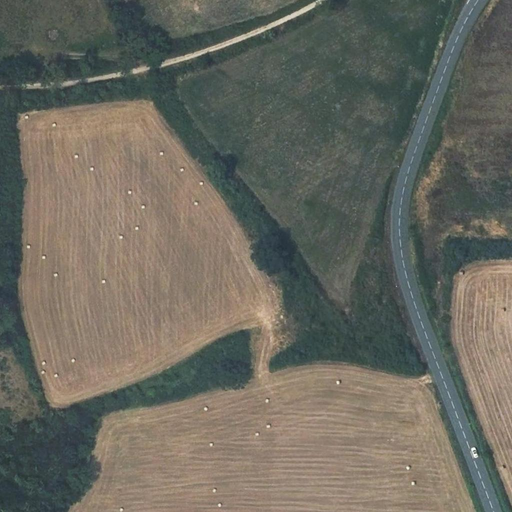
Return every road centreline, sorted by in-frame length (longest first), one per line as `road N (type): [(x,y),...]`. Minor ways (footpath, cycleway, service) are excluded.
road 1 (primary): [(477,0),(406,177),(400,237),(413,304),(493,511)]
road 2 (track): [(321,0),(280,25),(152,67),(0,86)]
